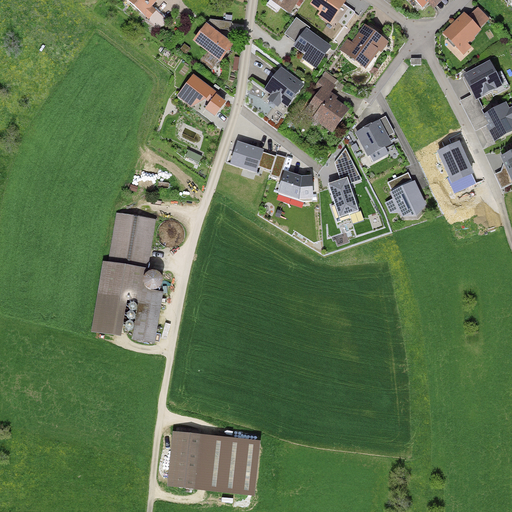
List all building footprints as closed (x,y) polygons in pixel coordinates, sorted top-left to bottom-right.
[(157,0),(126,0),(160,28),(168,19),(153,6),(157,0)] [(298,0),(270,0),(289,13),(298,0)] [(346,1),(344,0),(310,0),(308,3),(318,10),(316,14),(329,23),(346,1)] [(489,18),(478,6),(468,16),(479,28),(489,18)] [(468,16),(463,11),(442,33),(463,55),(472,46),(468,42),(471,41),(474,38),(475,35),(481,29),(479,28),(468,16)] [(295,44),(307,28),(310,27),(296,17),(282,35),(295,44)] [(212,19),(211,24),(218,29),(231,30),(231,23),(232,21),(212,19)] [(208,21),(194,40),(221,61),(236,43),(218,29),(211,24),(208,21)] [(243,24),(231,23),(231,30),(231,34),(243,34),(243,24)] [(388,41),(364,24),(351,41),(347,38),(338,50),(365,69),(378,50),(380,52),(388,41)] [(330,46),(307,28),(295,44),(293,46),(304,54),(301,57),(314,67),(330,46)] [(489,58),(461,72),(475,99),(503,85),(489,58)] [(305,84),(280,65),(262,89),(270,95),(267,99),(278,108),(281,103),(287,108),(305,84)] [(216,90),(193,75),(186,86),(188,87),(185,93),(197,101),(202,93),(210,99),(216,90)] [(333,83),(322,75),(312,89),(316,91),(302,111),(332,132),(348,108),(335,99),(336,96),(328,90),(333,83)] [(505,100),(482,113),(488,124),(486,125),(495,140),(511,130),(511,104),(509,106),(505,100)] [(385,116),(354,132),(366,156),(392,142),(388,135),(394,132),(385,116)] [(473,172),(459,141),(438,151),(452,182),(473,172)] [(262,150),(238,142),(232,163),(256,170),(262,150)] [(511,148),(499,155),(511,181),(511,180),(511,148)] [(285,158),(277,155),(271,174),(279,176),(285,158)] [(297,174),(285,170),(278,192),(299,200),(313,197),(311,175),(302,175),(299,174),(300,170),(299,170),(297,174)] [(408,172),(387,182),(392,191),(412,181),(408,172)] [(357,209),(347,178),(330,184),(340,215),(357,209)] [(392,191),(390,191),(393,199),(384,203),(389,213),(399,212),(401,216),(417,215),(425,202),(415,180),(412,181),(392,191)] [(156,219),(116,212),(109,261),(146,267),(148,267),(156,219)] [(146,267),(109,261),(100,261),(91,332),(125,336),(130,301),(138,302),(133,340),(156,343),(163,292),(150,290),(146,287),(145,284),(144,283),(145,274),(146,267)] [(147,272),(145,274),(144,283),(145,284),(147,286),(150,288),(152,289),(155,288),(156,288),(158,288),(160,286),(161,284),(162,281),(163,277),(163,275),(161,272),(158,271),(156,270),(153,270),(150,270),(147,272)] [(207,435),(171,431),(165,487),(201,490),(207,435)]
